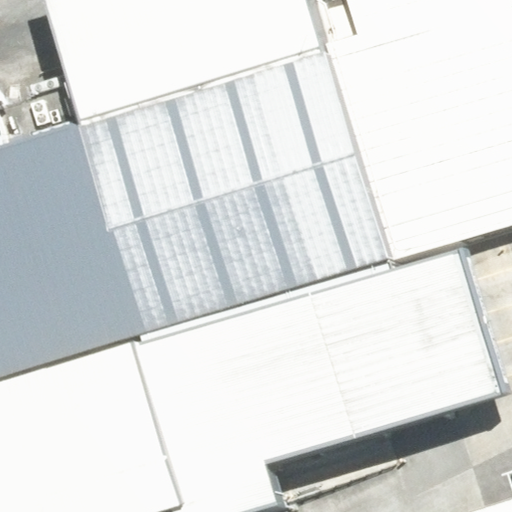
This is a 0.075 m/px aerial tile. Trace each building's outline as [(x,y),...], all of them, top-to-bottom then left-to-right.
[(88,0),(131,135),(371,61),(366,48),(351,0),(88,0)] [(371,61),(433,262),(511,238),(511,0),(381,0),(394,40),(366,48),(371,61)] [(0,407),(424,282),(365,85),(0,194),(0,407)] [(511,259),(0,417),(0,511),(297,511),(343,498),(336,473),(511,418),(511,259)] [(511,511),(511,499),(468,511),(511,511)]
